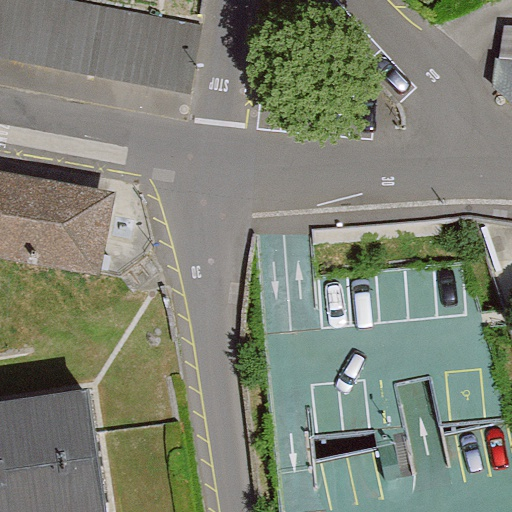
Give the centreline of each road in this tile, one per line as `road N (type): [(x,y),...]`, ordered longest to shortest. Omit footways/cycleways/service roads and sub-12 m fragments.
road 1 (residential): [(217,162),(212,276),(237,511)]
road 2 (tertiary): [(217,162),(465,166)]
road 3 (tertiary): [(0,118),(217,162)]
road 4 (residential): [(465,166),(456,112),(432,72),(363,0)]
road 5 (residential): [(238,0),(217,162)]
